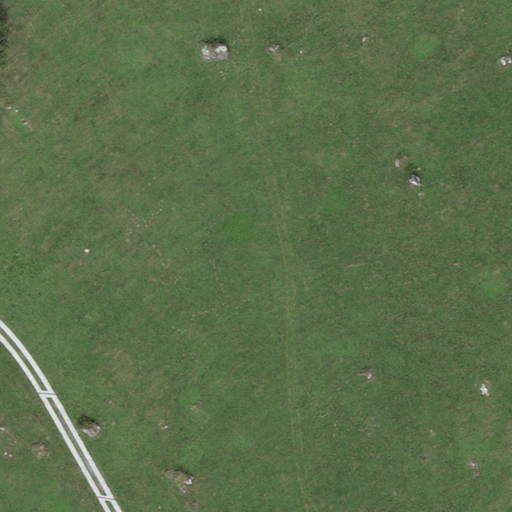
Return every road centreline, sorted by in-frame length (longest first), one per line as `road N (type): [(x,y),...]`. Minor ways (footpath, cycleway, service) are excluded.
road 1 (track): [(314,511),(294,436),(294,279),(246,0)]
road 2 (track): [(113,511),(0,330)]
